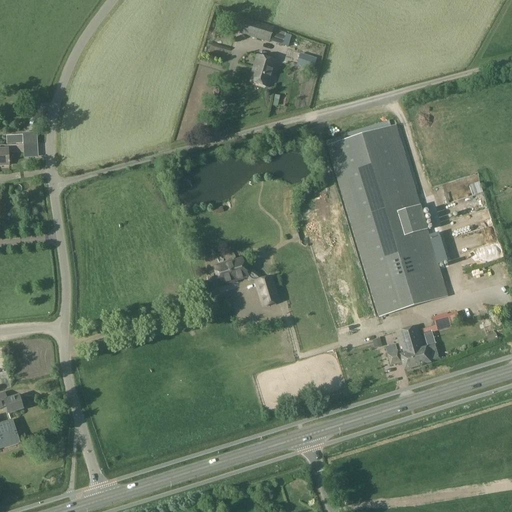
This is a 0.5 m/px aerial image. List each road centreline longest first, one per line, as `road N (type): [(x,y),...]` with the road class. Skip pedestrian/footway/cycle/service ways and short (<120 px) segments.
road 1 (unclassified): [(54,184),(511,61)]
road 2 (primary): [(511,371),(307,435)]
road 3 (primary): [(307,435),(103,499)]
road 4 (unclassified): [(54,184),(52,125),(61,87),(113,0)]
road 5 (unclassified): [(103,499),(66,372),(64,326)]
road 6 (unclassified): [(64,326),(54,184)]
